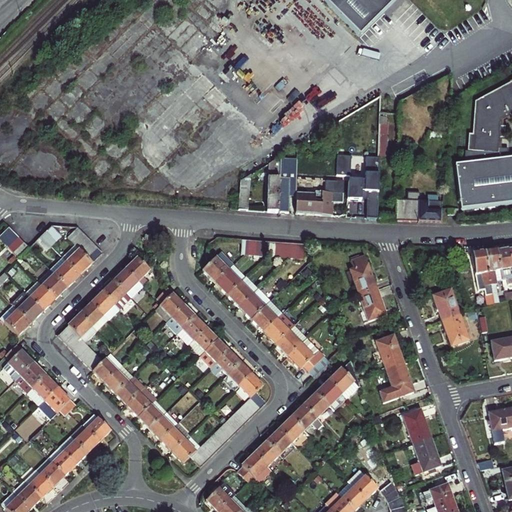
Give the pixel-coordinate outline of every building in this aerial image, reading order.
[(323,0),(360,37),(397,0),(323,0)] [(473,153),(502,155),(502,153),(503,138),(506,137),(507,125),(505,125),(505,119),(511,116),(511,115),(511,81),(477,101),(474,133),(471,133),(469,153),(473,153)] [(387,125),(386,125),(386,114),(380,114),(379,156),(386,156),(387,125)] [(442,133),(429,132),(428,141),(441,141),(442,133)] [(466,165),(457,166),(461,211),(511,206),(511,162),(510,163),(511,154),(502,153),(502,155),(473,153),(473,154),(472,165),(466,165)] [(350,156),(337,155),(337,162),(336,176),(349,177),(350,156)] [(278,214),(279,170),(280,159),(268,166),(266,213),(278,214)] [(376,220),(379,159),(367,159),(366,182),(348,181),(347,183),(347,192),(347,202),(366,202),(366,219),(376,220)] [(288,171),(279,170),(278,214),(288,215),(288,197),(295,197),(295,195),(296,181),(287,181),(288,171)] [(238,211),(248,212),(252,176),(240,183),(240,190),(238,211)] [(335,204),(347,205),(347,202),(347,192),(336,192),(336,183),(325,182),(324,182),(323,194),(321,194),(320,217),(334,217),(335,204)] [(232,190),(230,211),(238,211),(240,190),(232,190)] [(315,197),(295,195),(295,197),(295,215),(320,217),(321,194),(315,193),(315,197)] [(395,221),(441,223),(441,210),(442,203),(437,203),(438,197),(427,196),(427,203),(419,202),(419,194),(407,193),(406,201),(396,200),(395,221)] [(52,228),(42,239),(53,250),(63,240),(52,228)] [(78,229),(67,239),(73,245),(84,235),(78,229)] [(0,240),(5,244),(14,235),(10,230),(0,240)] [(5,244),(7,247),(10,250),(20,240),(14,235),(5,244)] [(88,240),(84,235),(73,245),(78,250),(88,240)] [(53,250),(42,239),(36,244),(47,256),(53,250)] [(25,245),(20,240),(10,250),(15,255),(25,245)] [(94,245),(88,240),(78,250),(75,248),(83,255),(94,245)] [(248,256),(249,242),(242,242),(241,256),(248,256)] [(255,257),(256,243),(249,242),(248,256),(255,257)] [(263,243),(256,243),(255,257),(262,258),(263,243)] [(271,244),(263,243),(262,258),(266,258),(269,258),(271,244)] [(278,244),(271,244),(269,258),(277,259),(278,244)] [(15,255),(20,260),(30,250),(25,245),(15,255)] [(87,260),(98,250),(94,245),(83,255),(87,260)] [(283,259),(289,260),(290,260),(292,245),(285,245),(283,259)] [(299,246),(292,245),(290,260),(297,260),(299,246)] [(306,247),(299,246),(297,260),(304,261),(306,247)] [(83,255),(75,248),(62,259),(80,278),(93,265),(87,260),(83,255)] [(508,249),(497,251),(502,279),(507,279),(508,285),(511,284),(511,271),(508,251),(508,249)] [(93,265),(103,255),(98,250),(87,260),(93,265)] [(497,251),(497,250),(484,253),(493,305),(499,304),(496,285),(497,285),(497,282),(502,281),(502,279),(497,251)] [(478,292),(484,291),(487,307),(493,305),(484,253),(471,255),(478,292)] [(233,266),(221,254),(216,258),(228,271),(233,266)] [(467,266),(465,254),(458,255),(460,267),(467,266)] [(228,271),(216,258),(210,265),(202,272),(214,284),(228,271)] [(364,258),(352,263),(355,270),(367,265),(364,258)] [(80,278),(62,259),(50,271),(68,290),(80,278)] [(150,272),(137,259),(125,271),(142,288),(146,284),(142,280),(150,272)] [(355,270),(349,272),(358,297),(376,290),(367,265),(355,270)] [(226,296),(244,279),(233,266),(228,271),(214,284),(226,296)] [(68,290),(50,271),(38,283),(43,289),(55,302),(68,290)] [(142,288),(125,271),(114,282),(131,300),(142,288)] [(0,287),(9,279),(5,275),(0,279),(0,287)] [(246,277),(244,279),(226,296),(238,309),(252,295),(258,290),(246,277)] [(114,282),(103,293),(119,311),(131,300),(114,282)] [(38,283),(25,296),(30,301),(43,289),(38,283)] [(55,302),(43,289),(30,301),(43,314),(55,302)] [(173,295),(167,290),(155,301),(161,307),(173,295)] [(264,308),(270,302),(258,290),(252,295),(264,308)] [(364,324),(386,316),(376,290),(358,297),(364,313),(360,314),(364,324)] [(459,316),(451,291),(432,298),(441,323),(459,316)] [(119,311),(103,293),(91,304),(104,317),(108,322),(119,311)] [(167,324),(184,307),(173,295),(161,307),(156,312),(167,324)] [(252,295),(238,309),(250,321),(264,308),(252,295)] [(25,296),(13,308),(18,313),(31,326),(43,314),(30,301),(25,296)] [(250,321),(263,334),(282,315),(270,302),(264,308),(250,321)] [(104,317),(91,304),(79,316),(92,329),(104,317)] [(195,318),(184,307),(167,324),(178,335),(195,318)] [(12,318),(18,313),(13,308),(7,313),(12,318)] [(31,326),(18,313),(12,318),(5,325),(15,336),(18,337),(19,337),(31,326)] [(282,315),(263,334),(275,346),(289,333),(280,324),(286,318),(282,315)] [(96,334),(92,329),(79,316),(68,327),(68,328),(73,333),(78,338),(83,343),(85,345),(96,334)] [(468,342),(459,316),(441,323),(450,349),(468,342)] [(104,317),(92,329),(96,334),(108,322),(104,317)] [(195,318),(178,335),(189,347),(206,330),(195,318)] [(289,333),(294,328),(286,318),(280,324),(289,333)] [(479,327),(481,337),(487,336),(484,320),(478,322),(479,327)] [(63,343),(73,333),(68,328),(58,338),(63,343)] [(301,346),(307,340),(294,328),(289,333),(301,346)] [(217,341),(206,330),(189,347),(200,358),(205,354),(217,341)] [(349,341),(345,330),(339,332),(343,343),(349,341)] [(78,338),(73,333),(63,343),(68,348),(78,338)] [(287,359),(301,346),(289,333),(275,346),(287,359)] [(393,337),(375,343),(385,372),(403,365),(393,337)] [(83,343),(78,338),(68,348),(73,353),(83,343)] [(330,364),(307,340),(301,346),(287,359),(300,372),(303,369),(313,379),(330,364)] [(511,359),(511,340),(491,345),(494,363),(511,359)] [(216,365),(229,353),(217,341),(205,354),(216,365)] [(85,345),(83,343),(73,353),(78,358),(88,348),(85,345)] [(4,370),(16,383),(34,365),(17,347),(6,357),(11,362),(4,370)] [(88,348),(78,358),(83,363),(93,353),(88,348)] [(98,358),(93,353),(83,363),(88,368),(98,358)] [(229,353),(216,365),(212,369),(223,381),(227,377),(240,365),(229,353)] [(216,365),(205,354),(200,358),(212,369),(216,365)] [(121,368),(109,357),(105,361),(116,373),(121,368)] [(103,363),(98,358),(88,368),(104,385),(116,373),(105,361),(103,363)] [(342,370),(341,370),(328,382),(346,400),(359,387),(350,362),(342,370)] [(27,396),(46,377),(34,365),(16,383),(15,384),(27,396)] [(235,393),(251,376),(240,365),(227,377),(223,381),(235,393)] [(383,404),(414,393),(403,365),(385,372),(392,389),(379,393),(383,404)] [(132,380),(121,368),(116,373),(104,385),(115,396),(132,380)] [(246,404),(251,400),(256,394),(263,388),(251,376),(235,393),(246,404)] [(45,404),(59,390),(46,377),(27,396),(40,409),(45,404)] [(126,408),(143,391),(132,380),(115,396),(126,408)] [(346,400),(328,382),(316,394),(329,408),(333,412),(346,400)] [(60,413),(64,418),(69,413),(76,407),(59,390),(45,404),(57,416),(60,413)] [(138,419),(155,403),(143,391),(126,408),(138,419)] [(260,410),(266,404),(256,394),(251,400),(260,410)] [(316,394),(303,407),(317,420),(329,408),(316,394)] [(255,415),(260,410),(251,400),(246,404),(245,405),(255,415)] [(149,431),(166,414),(155,403),(138,419),(149,431)] [(255,415),(245,405),(240,410),(250,420),(255,415)] [(317,431),(322,426),(317,420),(303,407),(291,419),(304,432),(311,425),(317,431)] [(511,429),(511,409),(488,414),(494,448),(507,446),(504,430),(511,429)] [(250,420),(240,410),(235,415),(245,425),(250,420)] [(422,411),(402,418),(412,446),(432,439),(422,411)] [(177,426),(166,414),(149,431),(160,442),(177,426)] [(100,444),(112,433),(94,415),(82,426),(100,444)] [(245,425),(235,415),(230,420),(240,430),(245,425)] [(304,432),(291,419),(278,431),(292,444),(304,432)] [(235,435),(240,430),(230,420),(225,425),(235,435)] [(1,426),(9,434),(13,430),(5,421),(1,426)] [(230,440),(235,435),(225,425),(223,427),(220,429),(230,440)] [(19,430),(24,435),(28,431),(23,426),(19,430)] [(82,426),(71,437),(89,455),(100,444),(82,426)] [(188,437),(177,426),(160,442),(171,454),(188,437)] [(225,445),(230,440),(220,429),(215,434),(225,445)] [(278,431),(266,443),(279,456),(292,444),(278,431)] [(16,434),(12,438),(18,444),(22,441),(16,434)] [(225,445),(215,434),(210,439),(220,449),(225,445)] [(71,437),(59,449),(77,467),(89,455),(71,437)] [(195,454),(200,449),(188,437),(171,454),(183,466),(190,459),(195,454)] [(215,454),(220,449),(210,439),(205,444),(215,454)] [(435,470),(442,467),(432,439),(412,446),(419,465),(422,474),(428,472),(435,470)] [(254,455),(267,468),(279,456),(266,443),(254,455)] [(210,459),(215,454),(205,444),(200,449),(210,459)] [(59,449),(48,459),(66,478),(77,467),(59,449)] [(200,449),(195,454),(205,464),(210,459),(200,449)] [(200,469),(205,464),(195,454),(190,459),(200,469)] [(271,472),(267,468),(254,455),(241,467),(243,469),(253,479),(258,485),(271,472)] [(10,462),(14,465),(19,461),(15,457),(10,462)] [(66,478),(48,459),(36,471),(54,489),(66,478)] [(476,463),(480,472),(492,469),(490,460),(476,463)] [(422,474),(419,465),(412,467),(416,477),(422,474)] [(511,468),(503,471),(510,502),(511,501),(511,468)] [(248,484),(253,479),(243,469),(238,474),(248,484)] [(36,471),(25,482),(43,500),(54,489),(36,471)] [(377,491),(380,494),(391,484),(386,477),(380,471),(376,474),(381,481),(373,487),(377,491)] [(348,484),(349,485),(366,503),(377,491),(373,487),(359,472),(348,484)] [(43,500),(25,482),(14,494),(31,511),(43,500)] [(396,491),(391,484),(380,494),(384,500),(396,491)] [(214,511),(218,511),(229,502),(233,498),(235,497),(224,485),(218,491),(215,487),(208,494),(211,497),(206,503),(214,511)] [(338,497),(352,511),(356,511),(366,503),(349,485),(338,497)] [(397,488),(399,493),(407,490),(406,485),(397,488)] [(458,511),(449,485),(429,492),(434,504),(436,510),(429,511),(458,511)] [(387,505),(400,498),(396,491),(384,500),(387,505)] [(434,504),(429,492),(423,495),(427,506),(434,504)] [(14,494),(2,506),(7,511),(30,511),(31,511),(14,494)] [(329,511),(352,511),(338,497),(336,495),(325,507),(329,511)] [(241,511),(245,509),(233,498),(229,502),(239,511),(241,511)] [(400,498),(387,505),(389,511),(403,508),(400,498)] [(218,511),(239,511),(229,502),(218,511)]
